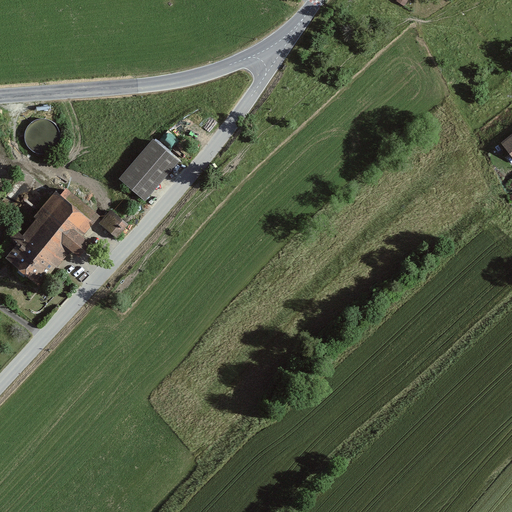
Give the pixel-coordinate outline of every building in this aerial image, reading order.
[(38,138),(59,139),(60,121),(39,121),(38,138)] [(511,126),(495,139),(511,161),(511,126)] [(146,138),(114,177),(141,199),(173,161),(146,138)] [(55,184),(2,252),(43,284),(73,245),(82,252),(93,238),(86,232),(98,217),(55,184)] [(112,207),(99,220),(115,236),(128,223),(112,207)]
